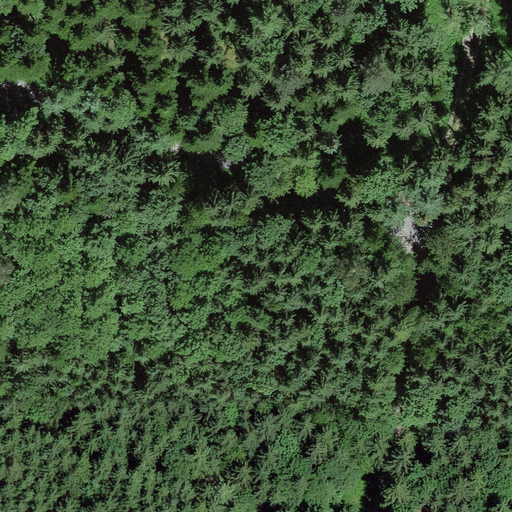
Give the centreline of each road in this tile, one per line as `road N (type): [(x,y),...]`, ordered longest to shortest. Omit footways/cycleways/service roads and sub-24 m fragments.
road 1 (track): [(483,0),(425,241),(380,511)]
road 2 (track): [(0,77),(425,241)]
